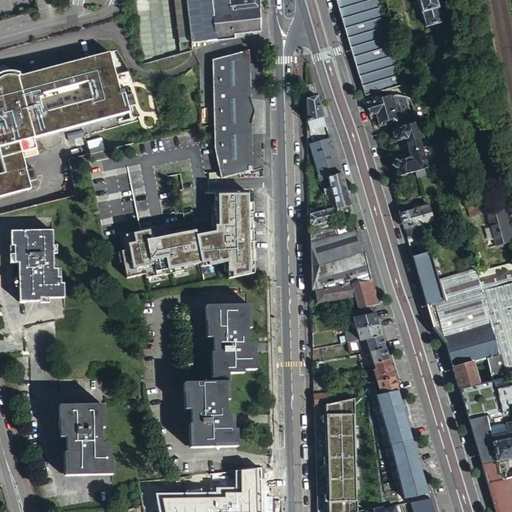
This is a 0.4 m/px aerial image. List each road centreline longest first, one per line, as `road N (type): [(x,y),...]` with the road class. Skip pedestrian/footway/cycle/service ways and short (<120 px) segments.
road 1 (secondary): [(478,511),(321,0)]
road 2 (secondary): [(312,42),(458,511)]
road 3 (secondary): [(284,56),(295,511)]
